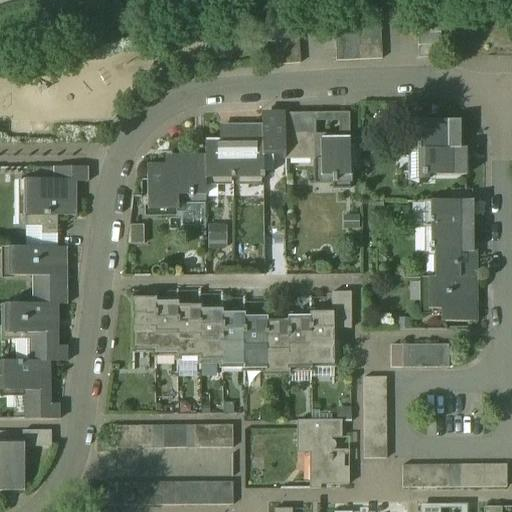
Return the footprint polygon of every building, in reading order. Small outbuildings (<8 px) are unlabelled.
[(440,11),(417,12),(419,60),(442,58),(440,11)] [(381,15),(358,16),(358,28),(382,27),(381,15)] [(358,28),(358,16),(335,17),(336,28),(358,28)] [(298,18),(266,20),(268,44),(277,44),(299,42),(298,18)] [(382,27),(358,28),(359,39),(382,38),(382,27)] [(358,28),(336,28),(336,40),(359,39),(358,28)] [(382,38),(359,39),(359,50),(382,49),(382,38)] [(359,39),(336,40),(337,51),(359,50),(359,39)] [(299,42),(277,44),(277,55),(300,54),(299,42)] [(382,49),(359,50),(360,62),(382,60),(382,49)] [(359,50),(337,51),(337,63),(360,62),(359,50)] [(300,54),(277,55),(278,67),(301,65),(300,54)] [(275,115),(275,120),(262,120),(262,127),(262,141),(263,141),(264,173),(274,173),(273,155),(285,155),(285,115),(275,115)] [(315,123),(303,123),(303,115),(285,115),(285,155),(285,161),(321,161),(321,179),(332,179),(332,191),(350,191),(350,140),(331,140),(331,136),(316,136),(315,123)] [(460,121),(416,122),(416,151),(424,151),(456,151),(456,139),(460,139),(460,121)] [(262,141),(262,127),(234,127),(234,141),(235,180),(264,180),(264,173),(263,141),(262,141)] [(234,141),(205,141),(205,157),(205,180),(235,180),(234,141)] [(416,151),(411,151),(399,150),(399,152),(409,152),(409,182),(429,182),(429,177),(423,177),(423,172),(424,172),(424,151),(416,151)] [(456,151),(424,151),(424,172),(423,172),(423,177),(429,177),(466,177),(466,151),(456,151)] [(205,157),(165,157),(165,167),(147,167),(148,213),(177,212),(178,207),(205,207),(205,180),(205,157)] [(87,169),(54,169),(54,181),(54,184),(68,184),(87,184),(87,169)] [(54,181),(25,182),(26,228),(41,228),(42,236),(57,236),(57,219),(76,218),(76,202),(67,202),(68,184),(54,184),(54,181)] [(472,203),(430,203),(430,229),(470,229),(470,218),(472,218),(472,203)] [(229,249),(229,224),(212,224),(212,249),(229,249)] [(470,229),(430,229),(431,254),(434,254),(470,254),(470,253),(470,243),(473,243),(473,229),(470,229)] [(68,249),(10,250),(10,278),(32,278),(33,307),(57,307),(68,306),(67,274),(68,249)] [(470,254),(434,254),(435,280),(473,280),(473,253),(470,253),(470,254)] [(435,280),(428,280),(429,312),(444,312),(444,324),(477,323),(477,311),(473,311),(473,280),(435,280)] [(333,311),(333,293),(311,293),(311,311),(333,311)] [(351,295),(333,295),(333,315),(333,331),(351,331),(351,295)] [(156,300),(132,300),(133,350),(156,350),(156,305),(156,300)] [(178,305),(156,305),(156,350),(156,354),(177,354),(178,308),(178,305)] [(33,307),(6,307),(6,335),(29,335),(29,348),(52,348),(52,321),(57,321),(57,307),(33,307)] [(200,308),(178,308),(177,354),(178,358),(200,358),(200,312),(200,308)] [(222,312),(200,312),(200,358),(200,361),(222,361),(222,315),(222,312)] [(244,315),(222,315),(222,361),(222,364),(244,364),(244,319),(244,315)] [(333,315),(310,315),(310,319),(311,364),(333,364),(333,331),(333,315)] [(266,318),(244,319),(244,364),(244,368),(267,368),(267,323),(266,318)] [(310,319),(289,319),(289,323),(289,368),(311,368),(311,364),(310,319)] [(289,323),(267,323),(267,368),(267,373),(289,373),(289,368),(289,323)] [(403,347),(391,347),(391,370),(403,370),(403,347)] [(415,370),(415,347),(403,347),(403,370),(415,370)] [(426,347),(415,347),(415,370),(426,370),(426,347)] [(438,347),(426,347),(426,370),(437,370),(438,347)] [(449,347),(438,347),(437,370),(449,370),(449,347)] [(52,348),(29,348),(30,363),(50,363),(66,363),(66,348),(53,348),(52,348)] [(30,363),(0,364),(0,392),(25,393),(25,406),(44,406),(44,379),(49,379),(50,363),(30,363)] [(386,379),(364,379),(364,390),(386,390),(386,379)] [(386,390),(364,390),(364,402),(386,402),(386,390)] [(386,402),(364,402),(364,414),(386,414),(386,402)] [(44,406),(25,406),(25,421),(59,421),(59,406),(44,406)] [(386,414),(364,414),(364,426),(386,426),(386,414)] [(341,422),(297,422),(297,450),(314,449),(315,472),(320,472),(320,486),(348,486),(348,469),(343,469),(343,457),(332,456),(332,452),(335,452),(335,442),(332,442),(331,439),(341,439),(341,422)] [(386,426),(364,426),(364,438),(386,438),(386,426)] [(187,449),(187,427),(175,428),(176,450),(187,449)] [(199,449),(199,427),(187,427),(187,449),(199,449)] [(210,449),(210,427),(199,427),(199,449),(210,449)] [(222,427),(210,427),(210,449),(222,449),(222,427)] [(233,427),(222,427),(222,449),(233,449),(233,427)] [(129,428),(118,428),(118,451),(129,451),(129,428)] [(141,428),(129,428),(129,451),(141,451),(141,428)] [(152,450),(152,428),(141,428),(141,451),(152,450)] [(164,450),(164,428),(152,428),(152,450),(164,450)] [(175,428),(164,428),(164,450),(176,450),(175,428)] [(51,433),(22,433),(22,443),(24,443),(23,448),(51,447),(51,433)] [(386,438),(364,438),(364,450),(386,449),(386,438)] [(22,443),(0,442),(0,487),(24,488),(23,448),(24,443),(22,443)] [(386,449),(364,450),(364,461),(386,461),(386,449)] [(449,489),(449,467),(436,468),(436,489),(449,489)] [(460,467),(449,467),(449,489),(460,489),(460,467)] [(472,467),(460,467),(460,489),(472,489),(472,467)] [(484,467),(472,467),(472,489),(484,489),(484,467)] [(495,489),(495,467),(484,467),(484,489),(495,489)] [(507,467),(495,467),(495,489),(507,489),(507,467)] [(413,468),(401,468),(401,490),(413,490),(413,468)] [(425,468),(413,468),(413,490),(425,490),(425,468)] [(436,468),(425,468),(425,490),(436,489),(436,468)] [(210,507),(210,484),(199,485),(199,507),(210,507)] [(222,484),(210,484),(210,507),(222,507),(222,484)] [(233,484),(222,484),(222,507),(233,507),(233,484)] [(118,485),(106,485),(106,508),(118,508),(118,485)] [(129,485),(118,485),(118,508),(130,508),(129,485)] [(141,508),(141,485),(129,485),(130,508),(141,508)] [(152,508),(152,485),(141,485),(141,508),(152,508)] [(164,507),(164,485),(152,485),(152,508),(164,507)] [(176,485),(164,485),(164,507),(176,507),(176,485)] [(187,485),(176,485),(176,507),(187,507),(187,485)] [(199,507),(199,485),(187,485),(187,507),(199,507)]
